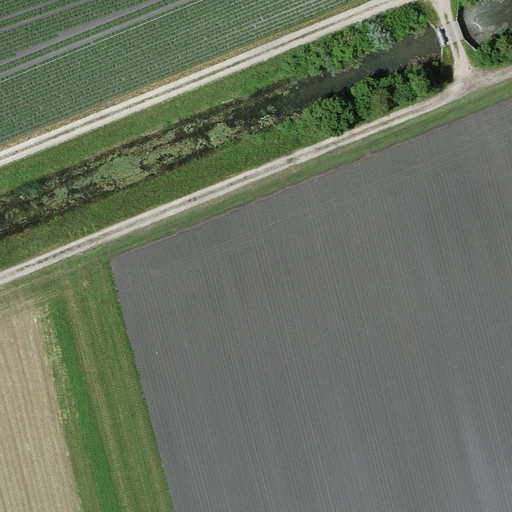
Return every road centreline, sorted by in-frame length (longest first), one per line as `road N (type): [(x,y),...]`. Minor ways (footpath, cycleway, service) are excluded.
road 1 (track): [(0,282),(511,69)]
road 2 (track): [(0,159),(394,0)]
